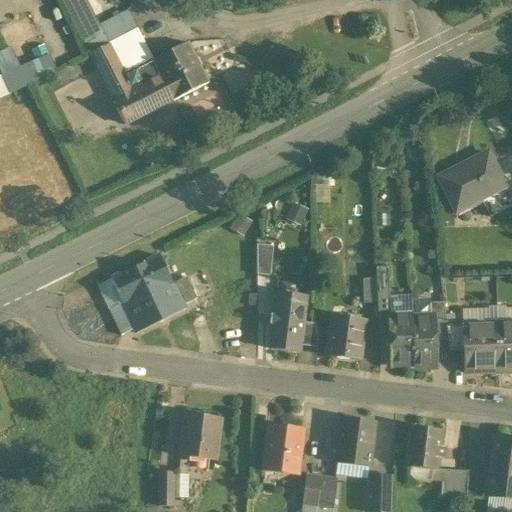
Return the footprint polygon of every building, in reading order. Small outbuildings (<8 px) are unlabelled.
[(59,0),(89,57),(109,47),(101,30),(85,0),(59,0)] [(128,15),(111,24),(120,41),(136,33),(137,32),(128,15)] [(111,24),(101,30),(109,47),(120,41),(111,24)] [(120,41),(109,47),(134,95),(161,81),(152,64),(136,33),(120,41)] [(188,45),(152,64),(161,81),(172,102),(172,103),(208,85),(188,45)] [(0,97),(59,74),(51,53),(21,65),(13,46),(0,51),(0,67),(3,74),(0,75),(0,97)] [(172,102),(161,81),(134,95),(109,47),(89,57),(125,127),(172,102)] [(489,159),(441,184),(457,216),(487,200),(506,190),(489,159)] [(260,244),(259,274),(273,274),(273,244),(260,244)] [(158,259),(111,284),(139,336),(186,310),(158,259)] [(379,278),(364,278),(365,300),(388,300),(388,267),(379,267),(379,278)] [(269,350),(299,354),(306,299),(275,296),(269,350)] [(412,316),(390,317),(392,365),(413,364),(414,364),(412,320),(413,320),(412,316)] [(413,320),(412,320),(414,364),(413,364),(413,368),(436,367),(433,319),(413,320)] [(333,321),(329,359),(360,363),(365,324),(333,321)] [(511,324),(498,325),(500,374),(511,373),(511,324)] [(498,325),(464,327),(466,375),(500,374),(498,325)] [(176,459),(217,464),(221,425),(181,420),(176,459)] [(375,426),(342,423),(338,458),(371,462),(375,426)] [(303,433),(270,429),(264,474),(298,478),(303,433)] [(442,432),(413,429),(409,467),(437,470),(442,432)] [(511,440),(494,438),(490,473),(490,476),(491,476),(511,478),(511,440)] [(338,466),(338,475),(364,474),(364,466),(338,466)] [(190,498),(190,472),(160,472),(159,506),(176,506),(176,498),(190,498)] [(511,478),(491,476),(490,476),(490,473),(468,472),(466,499),(488,501),(488,496),(491,497),(503,502),(504,498),(511,499),(511,478)] [(371,475),(370,511),(393,511),(394,475),(371,475)] [(306,476),(304,511),(336,511),(338,478),(306,476)]
